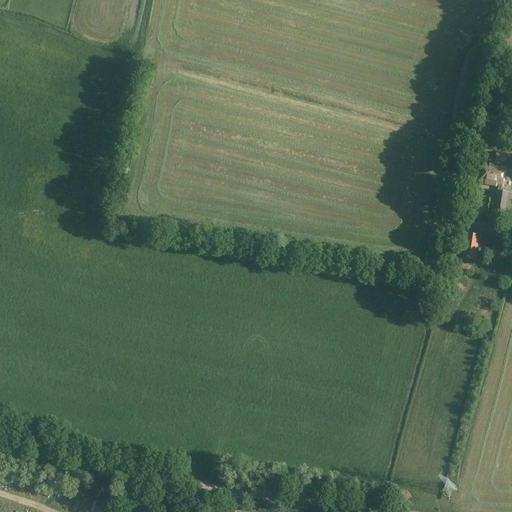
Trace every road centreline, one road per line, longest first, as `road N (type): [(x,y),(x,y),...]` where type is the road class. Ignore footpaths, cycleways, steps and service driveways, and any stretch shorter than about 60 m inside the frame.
road 1 (track): [(340,506),(0,448)]
road 2 (track): [(472,147),(497,28),(511,8)]
